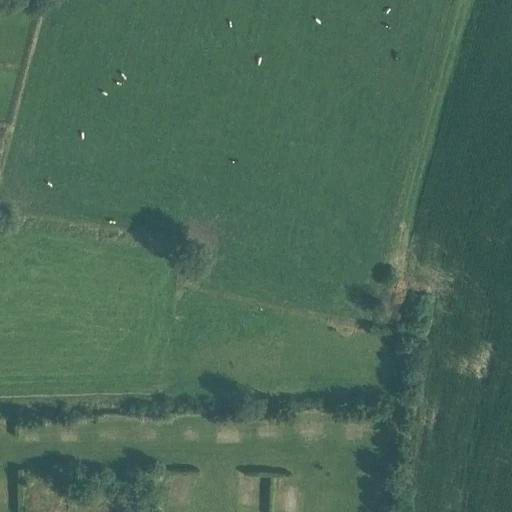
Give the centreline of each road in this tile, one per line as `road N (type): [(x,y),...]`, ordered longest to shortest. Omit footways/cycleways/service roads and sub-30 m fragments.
road 1 (track): [(219,461),(0,461)]
road 2 (track): [(327,511),(331,460),(219,461),(216,511)]
